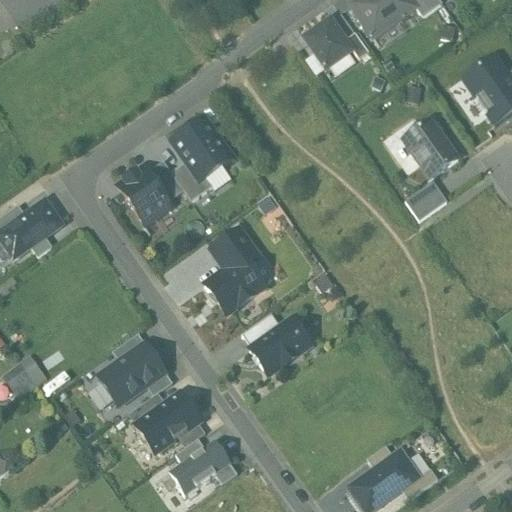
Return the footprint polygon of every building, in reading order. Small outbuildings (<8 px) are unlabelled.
[(361,0),(349,9),(363,28),(372,41),(415,11),(406,0),(361,0)] [(436,0),(406,0),(415,11),(422,21),(441,7),(436,0)] [(345,44),(330,22),(304,41),(324,69),(322,70),(323,72),(325,71),(326,72),(352,53),(345,44)] [(368,56),(354,37),(345,44),(352,53),(359,63),(368,56)] [(511,87),(506,78),(494,62),(462,84),(494,130),(511,117),(511,87)] [(225,153),(204,123),(171,146),(185,166),(199,186),(205,182),(221,170),(224,173),(237,164),(228,150),(225,153)] [(430,125),(402,144),(430,183),(457,163),(430,125)] [(170,176),(163,166),(146,177),(167,206),(183,195),(170,176)] [(199,186),(185,166),(170,176),(183,195),(191,206),(211,191),(205,182),(199,186)] [(143,172),(117,190),(144,229),(170,211),(167,206),(146,177),(143,172)] [(446,206),(432,187),(405,206),(419,225),(446,206)] [(61,230),(44,207),(25,220),(0,238),(0,247),(12,265),(30,253),(45,242),(61,230)] [(0,238),(25,220),(18,211),(0,223),(0,238)] [(263,292),(247,270),(258,262),(239,236),(211,255),(225,275),(204,290),(210,298),(212,297),(227,318),(254,299),(263,292)] [(52,252),(45,242),(30,253),(37,262),(52,252)] [(270,318),(254,330),(241,339),(250,352),(254,349),(280,331),(270,318)] [(280,331),(254,349),(250,352),(249,353),(268,380),(304,354),(297,344),(298,343),(297,342),(301,339),(291,324),(280,331)] [(141,351),(142,351),(145,349),(138,338),(112,357),(118,366),(141,351)] [(145,356),(142,351),(141,351),(118,366),(97,382),(118,411),(146,391),(165,378),(164,377),(148,354),(145,356)] [(5,377),(23,399),(50,377),(32,355),(5,377)] [(152,401),(157,398),(172,387),(165,377),(164,377),(165,378),(146,391),(152,401)] [(178,442),(198,428),(200,426),(180,397),(164,408),(135,429),(134,429),(155,458),(178,442)] [(135,429),(164,408),(157,398),(152,401),(128,419),(135,429)] [(185,452),(197,443),(205,438),(198,428),(178,442),(185,452)] [(185,452),(175,459),(181,468),(204,453),(197,443),(185,452)] [(181,468),(168,478),(184,501),(215,479),(230,469),(217,451),(211,455),(208,457),(204,453),(181,468)] [(399,471),(385,451),(366,464),(373,474),(347,492),(361,511),(376,511),(401,495),(419,482),(418,482),(407,465),(399,471)] [(230,469),(215,479),(222,489),(237,478),(230,469)] [(419,482),(401,495),(408,505),(437,484),(430,474),(418,482),(419,482)]
